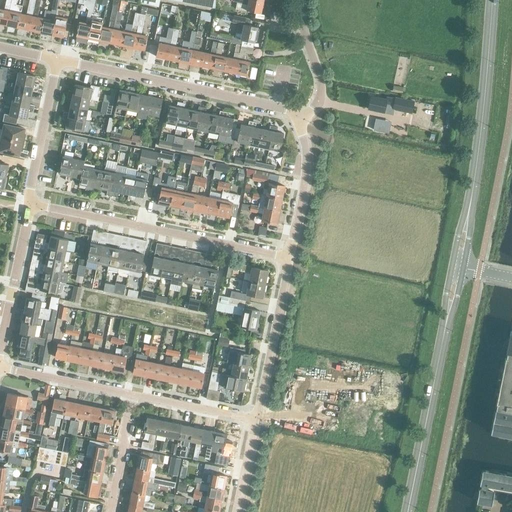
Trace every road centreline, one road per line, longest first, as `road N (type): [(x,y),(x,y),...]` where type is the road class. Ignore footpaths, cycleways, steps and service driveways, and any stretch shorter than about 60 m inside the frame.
road 1 (residential): [(287,256),(30,201)]
road 2 (unclassified): [(298,120),(253,99),(62,59)]
road 3 (tertiary): [(467,215),(492,0)]
road 4 (tertiary): [(409,511),(447,315)]
road 5 (unclassified): [(254,417),(287,256)]
road 6 (unclassified): [(0,352),(30,201)]
road 7 (unclassified): [(30,201),(62,59)]
road 8 (unclassified): [(287,256),(306,157),(298,120)]
road 9 (residential): [(135,393),(0,367)]
road 10 (unclassified): [(298,120),(321,89),(300,0)]
road 11 (residential): [(254,417),(135,393)]
road 12 (residential): [(111,511),(135,393)]
